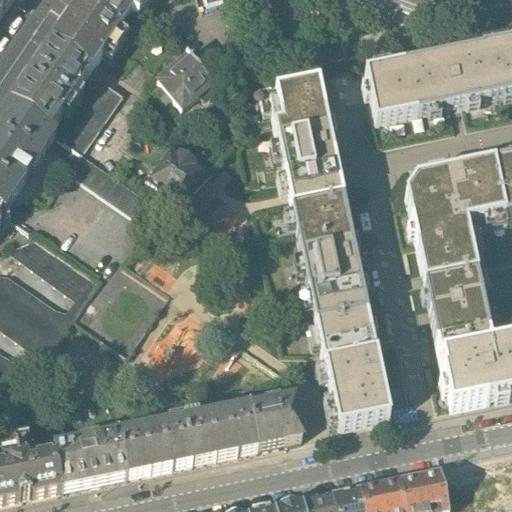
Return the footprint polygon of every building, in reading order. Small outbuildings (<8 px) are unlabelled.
[(0,0),(0,23),(16,0),(0,0)] [(129,18),(101,0),(86,0),(73,20),(50,52),(88,78),(129,18)] [(140,0),(101,0),(129,18),(137,24),(147,9),(138,4),(140,0)] [(203,0),(206,10),(221,6),(222,9),(237,5),(236,0),(203,0)] [(379,0),(385,5),(398,12),(415,18),(435,21),(453,19),(455,21),(457,20),(443,0),(379,0)] [(511,49),(363,81),(374,132),(453,115),(511,102),(511,49)] [(88,78),(50,52),(33,78),(10,112),(48,138),(88,78)] [(180,117),(211,92),(186,63),(168,78),(166,75),(157,83),(159,85),(156,88),(180,117)] [(329,151),(317,90),(265,101),(286,201),(336,441),(388,431),(381,400),(371,351),(353,266),(337,190),(329,151)] [(48,138),(10,112),(0,126),(0,210),(17,186),(23,189),(28,182),(22,178),(38,156),(43,160),(55,143),(48,138)] [(207,181),(168,155),(147,187),(180,210),(207,181)] [(511,218),(511,163),(490,168),(501,220),(511,218)] [(501,220),(490,168),(414,183),(405,199),(423,288),(474,278),(464,227),(501,220)] [(65,282),(63,288),(86,296),(93,277),(51,262),(46,276),(65,282)] [(474,278),(423,288),(437,358),(488,348),(474,278)] [(0,377),(12,386),(35,354),(0,328),(0,377)] [(511,342),(488,348),(437,358),(448,416),(511,402),(511,342)] [(248,416),(257,457),(292,450),(300,448),(292,409),(275,413),(274,411),(248,416)] [(183,430),(191,471),(226,464),(257,457),(248,416),(183,430)] [(118,443),(126,484),(161,477),(191,471),(183,430),(118,443)] [(0,510),(25,505),(60,498),(52,461),(33,465),(33,467),(32,468),(26,443),(0,448),(0,463),(2,474),(0,474),(0,472),(0,510)] [(52,461),(60,498),(94,491),(126,484),(118,443),(51,457),(52,461)] [(444,511),(440,483),(420,486),(400,490),(404,511),(444,511)] [(404,511),(400,490),(378,495),(358,499),(361,511),(404,511)] [(361,511),(358,499),(335,504),(329,505),(331,511),(361,511)]
